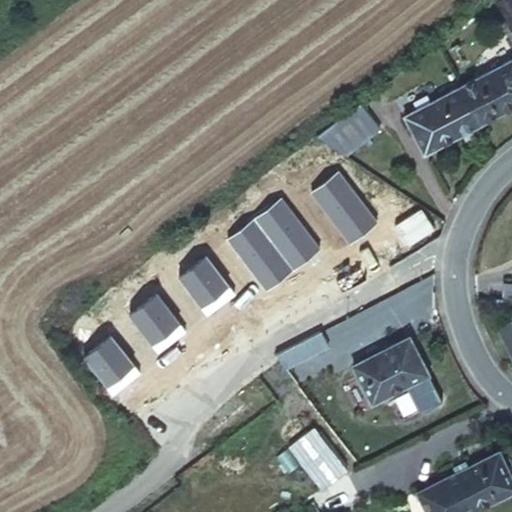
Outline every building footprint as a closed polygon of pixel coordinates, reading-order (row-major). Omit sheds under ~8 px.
[(511,28),(511,1),(511,0),(498,0),(494,2),(509,30),(511,28)] [(511,58),(457,87),(477,125),(511,106),(511,58)] [(423,152),(477,125),(457,87),(403,114),(423,152)] [(312,135),(342,154),(374,128),(355,103),(312,135)] [(294,149),(264,171),(310,202),(336,163),(332,160),(333,158),(312,144),(303,156),(294,149)] [(337,220),(356,191),(345,183),(351,173),(336,163),(310,202),(324,211),(319,220),(328,226),(334,218),(337,220)] [(364,238),(390,200),(373,188),(366,198),(356,191),(337,220),(364,238)] [(431,228),(390,200),(364,238),(393,257),(404,241),(412,246),(425,237),(431,228)] [(216,221),(200,233),(228,270),(254,250),(233,222),(223,231),(216,221)] [(182,262),(204,290),(205,288),(210,294),(220,286),(215,280),(228,270),(200,233),(184,245),(191,255),(182,262)] [(156,281),(178,309),(189,300),(194,306),(204,297),(200,292),(204,290),(182,262),(156,281)] [(146,290),(131,301),(152,329),(178,309),(156,281),(149,272),(138,280),(146,290)] [(511,274),(500,273),(498,286),(511,288),(511,274)] [(251,299),(276,332),(287,323),(262,290),(251,299)] [(105,321),(126,349),(152,329),(131,301),(119,310),(112,301),(98,312),(105,321)] [(261,334),(239,305),(228,314),(250,344),(261,334)] [(511,312),(497,320),(511,353),(511,312)] [(99,369),(126,349),(105,321),(78,341),(99,369)] [(217,361),(192,328),(180,337),(205,370),(217,361)] [(275,356),(279,363),(283,369),(325,347),(318,334),(275,356)] [(427,375),(407,337),(352,365),(370,403),(427,375)] [(172,386),(152,359),(142,367),(162,393),(172,386)] [(139,404),(124,386),(113,395),(128,414),(139,404)] [(313,428),(287,448),(320,491),(346,472),(313,428)] [(472,511),(511,492),(511,479),(498,452),(422,490),(432,511),(472,511)]
